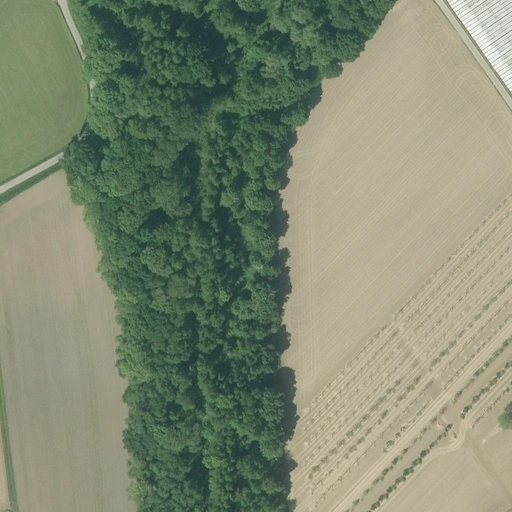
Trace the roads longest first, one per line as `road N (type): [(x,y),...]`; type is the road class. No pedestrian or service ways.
road 1 (unclassified): [(0,188),(83,139),(93,106),(88,64),(62,0)]
road 2 (track): [(438,0),(511,105)]
